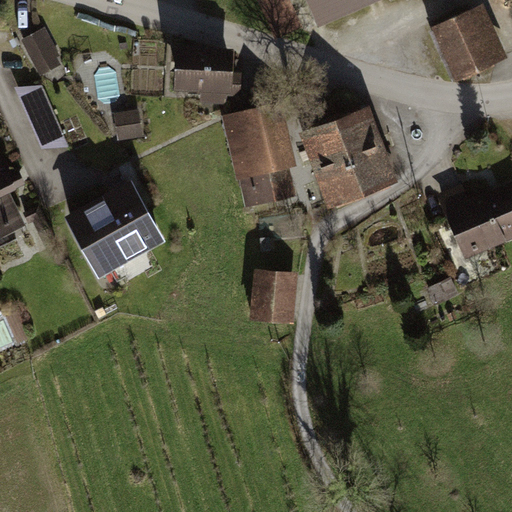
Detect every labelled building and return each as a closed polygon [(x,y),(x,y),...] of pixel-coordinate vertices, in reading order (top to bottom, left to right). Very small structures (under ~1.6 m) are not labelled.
[(297,26),(284,0),(261,0),(278,35),(297,26)] [(310,0),(319,20),(363,0),(310,0)] [(471,14),(432,32),(438,46),(447,42),(461,72),(491,58),(471,14)] [(41,32),(24,41),(41,71),(49,67),(45,59),(53,55),(41,32)] [(228,52),(182,50),(180,84),(218,86),(217,94),(225,94),(225,92),(237,92),(238,75),(227,74),(228,52)] [(37,151),(63,145),(47,80),(21,87),(37,151)] [(275,105),(226,118),(239,177),(243,176),(249,204),(292,196),(286,168),(289,167),(275,105)] [(138,111),(115,114),(119,137),(141,134),(138,111)] [(362,112),(336,122),(361,190),(388,180),(362,112)] [(336,122),(311,131),(336,199),(361,190),(336,122)] [(0,241),(1,245),(22,235),(1,190),(10,186),(12,181),(1,158),(0,158),(0,241)] [(130,184),(71,217),(88,249),(96,245),(108,266),(160,238),(130,184)] [(461,189),(443,196),(467,252),(511,232),(511,186),(468,205),(461,189)] [(291,276),(261,273),(257,314),(288,317),(291,276)] [(457,293),(450,278),(440,283),(444,292),(452,289),(454,295),(457,293)]
